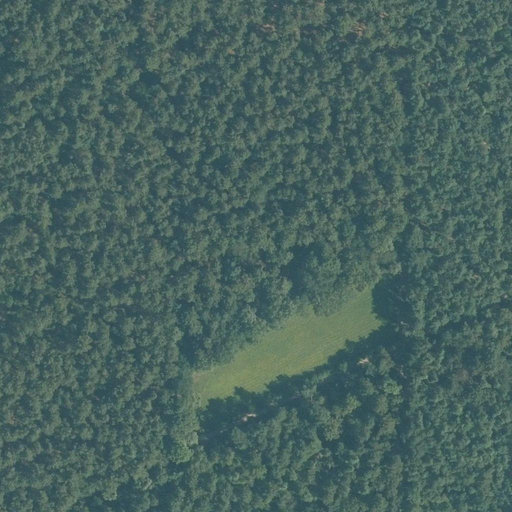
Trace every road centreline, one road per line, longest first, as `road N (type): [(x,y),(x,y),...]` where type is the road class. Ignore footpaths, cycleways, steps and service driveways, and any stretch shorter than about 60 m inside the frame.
road 1 (track): [(400,511),(402,0)]
road 2 (track): [(414,335),(46,511)]
road 3 (track): [(0,321),(196,372),(197,439)]
